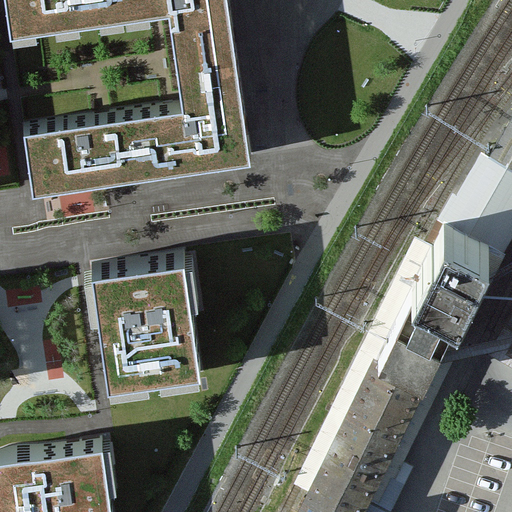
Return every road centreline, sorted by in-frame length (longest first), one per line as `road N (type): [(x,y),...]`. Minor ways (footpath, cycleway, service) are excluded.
road 1 (unclassified): [(412,511),(472,389)]
road 2 (unclassified): [(472,389),(485,326),(511,270)]
